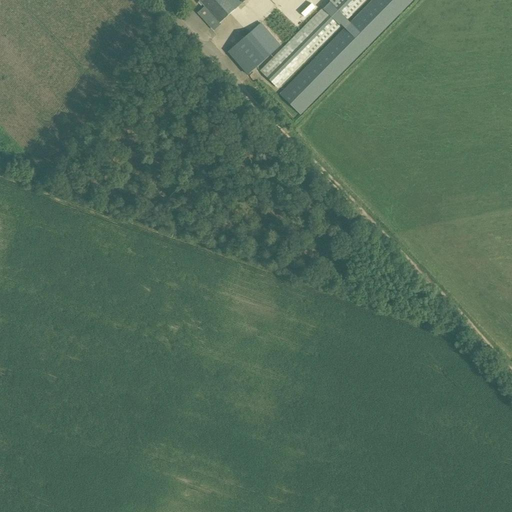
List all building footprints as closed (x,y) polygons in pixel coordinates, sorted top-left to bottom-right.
[(198,0),(207,9),(216,0),(198,0)] [(242,2),(240,0),(216,0),(207,9),(219,23),(242,2)] [(366,0),(330,0),(260,71),(278,89),(366,0)] [(301,116),(414,0),(371,0),(279,94),(301,116)] [(248,75),(281,46),(261,23),(227,52),(248,75)]
